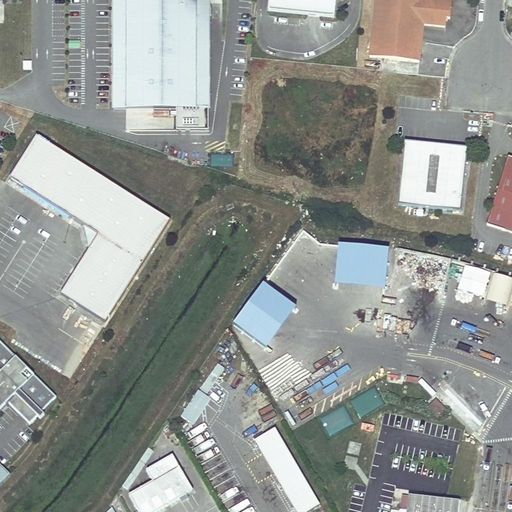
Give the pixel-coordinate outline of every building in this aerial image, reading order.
[(210,133),(210,0),(115,0),(115,111),(178,111),(177,133),(210,133)] [(270,0),(269,13),(335,20),(337,0),(270,0)] [(430,0),(376,0),(370,59),(420,64),(424,27),(446,29),(447,21),(451,21),(452,2),(430,0)] [(81,227),(87,251),(59,295),(104,324),(168,222),(34,138),(7,180),(81,227)] [(405,144),(398,208),(462,214),(468,151),(405,144)] [(233,167),(233,153),(209,154),(209,167),(233,167)] [(511,159),(508,158),(486,226),(511,234),(511,159)] [(507,306),(511,289),(511,278),(451,262),(442,296),(456,300),(458,293),(507,306)] [(0,410),(7,403),(29,425),(37,417),(39,420),(43,416),(41,413),(55,398),(0,344),(0,410)] [(203,386),(208,390),(223,370),(219,366),(203,386)] [(375,387),(350,400),(359,417),(384,404),(375,387)] [(210,400),(198,392),(181,418),(193,426),(203,411),(210,400)] [(444,411),(435,403),(429,409),(437,417),(444,411)] [(328,435),(353,425),(344,406),(320,417),(328,435)] [(310,511),(319,507),(274,431),(254,442),(295,511),(310,511)] [(137,511),(158,511),(193,492),(172,457),(146,472),(152,483),(129,497),(137,511)] [(0,466),(0,486),(10,476),(2,469),(0,466)] [(457,511),(459,503),(408,497),(406,511),(457,511)]
